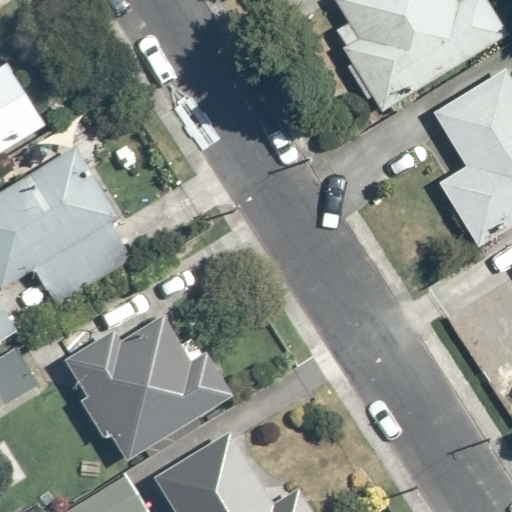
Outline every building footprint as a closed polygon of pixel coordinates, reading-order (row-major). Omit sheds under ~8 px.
[(466,0),(462,2),(461,0),(342,0),(355,22),(335,34),(381,110),(510,32),(490,0),(466,0)] [(0,70),(0,153),(46,125),(8,65),(0,70)] [(511,224),(511,74),(507,68),(440,110),(480,174),(451,192),(483,242),(511,224)] [(115,210),(78,148),(0,194),(0,287),(1,290),(35,270),(52,299),(131,253),(108,215),(115,210)] [(0,340),(18,329),(0,301),(0,340)] [(193,363),(163,311),(65,367),(120,464),(234,400),(208,354),(193,363)] [(0,361),(0,412),(41,387),(19,350),(0,361)] [(280,505),(233,431),(155,480),(175,511),(309,511),(298,494),(280,505)] [(146,511),(124,474),(59,511),(146,511)] [(0,498),(0,511),(19,511),(9,493),(0,498)]
